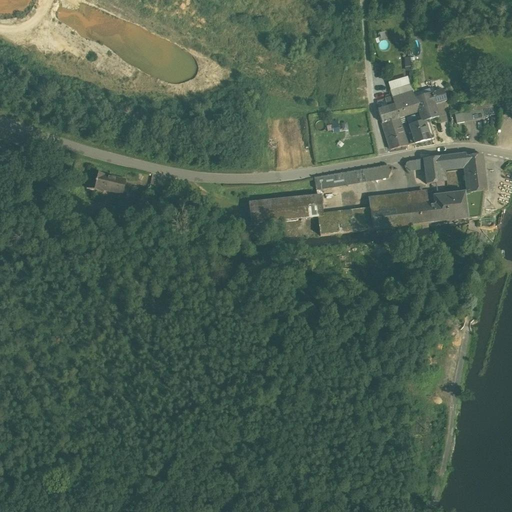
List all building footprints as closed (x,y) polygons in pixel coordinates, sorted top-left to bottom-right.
[(413,85),(390,92),(392,100),(412,93),(413,94),(413,85)] [(432,90),(413,95),(420,118),(421,123),(428,121),(438,118),(434,105),(446,101),(443,94),(442,90),(433,93),(432,90)] [(412,93),(392,100),(394,107),(399,120),(418,113),(413,94),(412,93)] [(399,120),(394,107),(378,112),(384,131),(401,126),(399,120)] [(495,108),(483,111),(484,117),(496,114),(495,108)] [(483,111),(455,116),(457,125),(485,120),(483,111)] [(420,118),(412,120),(412,118),(407,119),(410,126),(421,123),(420,118)] [(421,123),(410,126),(412,137),(415,144),(433,140),(428,121),(421,123)] [(401,126),(384,131),(390,151),(407,146),(401,126)] [(465,155),(423,160),(424,170),(426,185),(442,183),(441,169),(465,166),(464,158),(465,158),(465,155)] [(465,158),(464,158),(465,166),(468,193),(468,194),(482,193),(486,192),(482,156),(465,158)] [(423,160),(408,162),(405,168),(405,170),(409,171),(424,170),(423,160)] [(387,166),(362,170),(364,181),(388,178),(392,172),(391,170),(387,166)] [(362,170),(314,179),(316,190),(364,181),(362,170)] [(105,176),(90,173),(86,190),(101,193),(102,188),(105,176)] [(105,176),(102,188),(122,192),(124,181),(105,176)] [(426,192),(368,199),(369,212),(409,207),(427,205),(426,192)] [(464,193),(433,197),(434,207),(428,208),(430,225),(438,224),(437,222),(446,221),(446,223),(467,220),(464,193)] [(468,193),(464,193),(467,220),(479,218),(482,193),(468,194),(468,193)] [(321,197),(248,204),(250,224),(264,223),(264,225),(269,225),(269,222),(300,219),(301,221),(305,221),(305,219),(318,217),(323,217),(323,216),(321,197)] [(427,205),(409,207),(412,227),(430,225),(428,208),(427,205)] [(409,207),(369,212),(372,232),(412,227),(409,207)] [(369,212),(330,215),(332,236),(372,232),(369,212)] [(330,215),(323,216),(323,217),(318,217),(320,237),(332,236),(330,215)]
